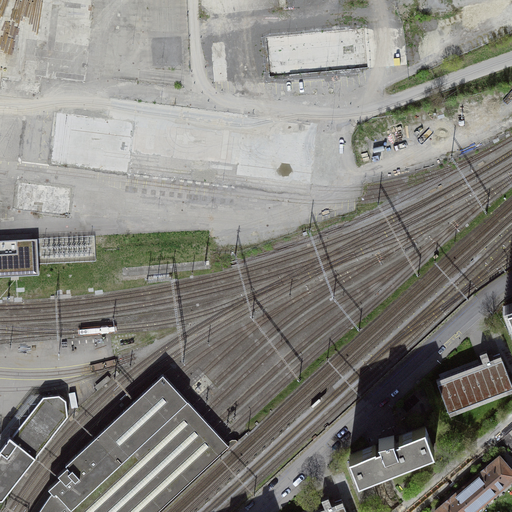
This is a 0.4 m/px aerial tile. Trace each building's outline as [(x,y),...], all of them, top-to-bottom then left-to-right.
[(454,14),(453,8),(427,11),(425,0),(421,0),(424,18),(454,14)] [(350,52),(350,64),(367,65),(368,53),(350,52)] [(75,173),(104,178),(112,129),(85,124),(89,104),(73,101),(71,109),(85,112),(75,173)] [(37,238),(0,240),(0,276),(39,274),(37,238)] [(438,383),(449,411),(511,387),(511,383),(502,359),(487,364),(438,383)] [(170,383),(163,375),(66,468),(68,470),(59,479),(61,481),(48,493),(51,496),(40,511),(158,511),(229,446),(222,439),(213,429),(201,416),(191,405),(181,394),(170,383)] [(0,502),(2,502),(67,419),(65,402),(59,397),(45,398),(40,394),(30,395),(0,435),(0,502)] [(375,444),(349,454),(359,478),(435,449),(425,425),(399,435),(401,439),(396,441),(393,435),(386,437),(379,439),(382,446),(377,448),(375,444)] [(485,469),(467,484),(483,503),(511,478),(511,471),(499,457),(485,469)] [(449,500),(435,511),(472,511),(483,503),(467,484),(449,500)]
